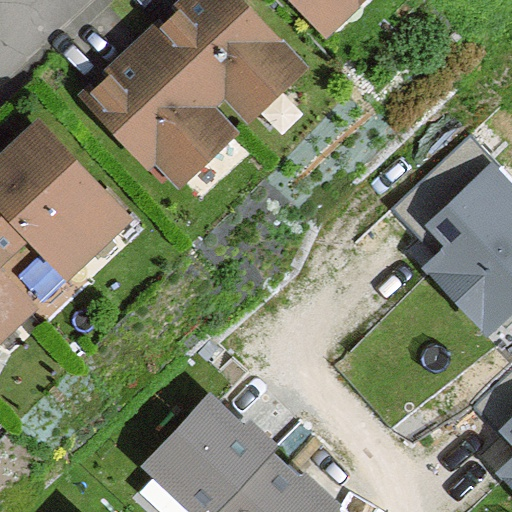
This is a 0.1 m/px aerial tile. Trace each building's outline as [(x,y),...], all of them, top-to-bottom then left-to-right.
[(306,73),(238,0),(210,0),(171,37),(215,85),(221,76),(259,116),(306,73)] [(306,0),(322,16),(339,0),(368,0),(370,2),(371,0),(306,0)] [(368,0),(339,0),(322,16),(337,32),(370,2),(368,0)] [(215,85),(171,37),(156,51),(200,98),(215,85)] [(156,51),(102,102),(145,149),(153,141),(190,181),(236,137),(200,98),(156,51)] [(471,134),(393,207),(423,239),(437,226),(456,246),(441,260),(435,266),(489,323),(511,301),(511,194),(493,174),(501,166),(471,134)] [(49,135),(0,180),(0,344),(37,311),(0,271),(0,267),(38,232),(77,273),(132,222),(49,135)] [(437,226),(423,239),(441,260),(456,246),(437,226)] [(41,239),(14,257),(40,297),(67,279),(41,239)] [(511,369),(474,405),(503,438),(511,430),(511,431),(511,467),(509,470),(511,473),(511,369)] [(210,404),(155,465),(206,511),(218,511),(268,457),(210,404)] [(268,457),(218,511),(323,511),(327,509),(268,457)]
